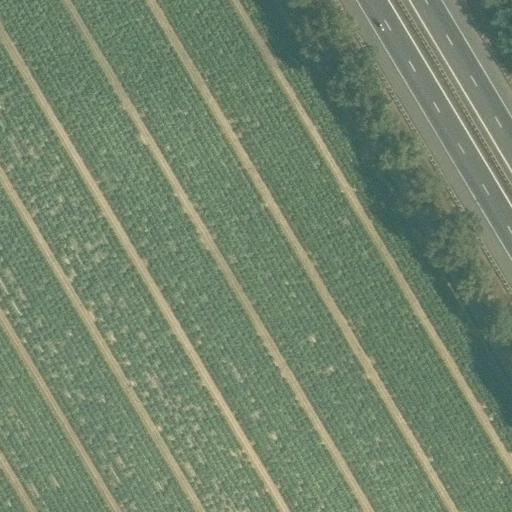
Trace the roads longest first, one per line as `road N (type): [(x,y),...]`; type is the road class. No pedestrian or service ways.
road 1 (unclassified): [(511,372),(289,0)]
road 2 (motorway): [(371,0),(511,235)]
road 3 (motorway): [(511,146),(424,0)]
